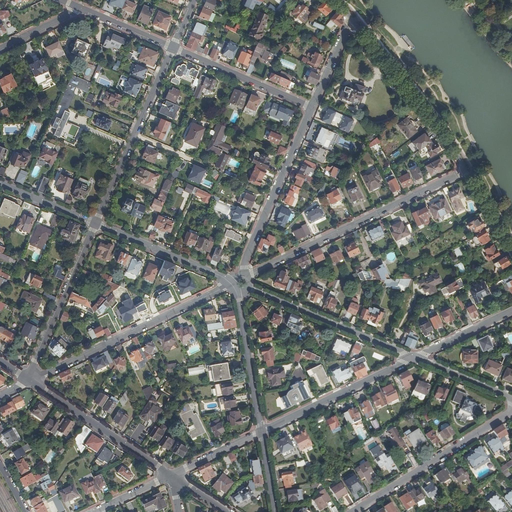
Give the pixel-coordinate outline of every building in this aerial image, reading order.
[(211,0),(206,0),(204,7),(212,11),(216,2),(211,0)] [(262,3),(253,0),(245,0),(243,6),(251,9),(254,3),(258,5),(259,6),(261,5),(262,3)] [(136,6),(125,1),(121,10),(127,12),(126,13),(127,14),(130,16),(131,16),(136,6)] [(330,7),(324,2),(317,10),(325,16),(329,11),(330,12),(332,10),(330,7)] [(292,14),(304,24),(311,16),(305,11),(306,11),(306,10),(307,9),(301,4),(300,6),(299,5),(292,14)] [(148,24),(153,11),(143,6),(141,12),(143,13),(140,21),(148,24)] [(201,14),(199,18),(205,20),(207,22),(211,14),(211,12),(203,9),(201,12),(201,14)] [(8,11),(3,12),(0,11),(0,17),(1,20),(10,16),(8,11)] [(137,21),(147,26),(148,24),(140,21),(143,13),(141,12),(137,21)] [(170,18),(158,13),(153,25),(165,30),(170,18)] [(268,16),(259,13),(249,36),(260,41),(263,34),(261,33),(268,16)] [(342,18),(337,13),(334,16),(328,23),(332,28),(335,25),(338,27),(341,24),(342,24),(343,22),(342,18)] [(192,33),(202,37),(203,34),(202,34),(205,27),(196,23),(192,33)] [(236,34),(243,25),(238,23),(233,33),(236,34)] [(312,26),(322,31),(324,27),(321,26),(313,23),(312,26)] [(186,48),(197,53),(200,47),(197,45),(200,39),(201,39),(202,37),(192,33),(186,48)] [(112,36),(111,37),(106,48),(108,49),(113,47),(119,49),(121,44),(123,45),(125,40),(113,35),(112,36)] [(71,53),(84,59),(90,45),(86,44),(88,41),(81,38),(80,41),(76,39),(74,45),(71,44),(70,47),(73,48),(71,53)] [(64,55),(58,42),(45,48),(49,57),(57,53),(59,57),(64,55)] [(232,60),(238,48),(223,42),(222,45),(219,52),(218,54),(225,57),(228,58),(232,60)] [(262,46),(257,43),(253,54),(248,64),(250,65),(252,66),(257,54),(259,54),(262,46)] [(283,48),(284,47),(280,44),(274,51),(279,53),(283,48)] [(152,66),(157,54),(144,48),(138,60),(152,66)] [(248,64),(253,54),(250,52),(248,56),(247,55),(249,51),(243,49),(237,62),(243,65),(242,68),(246,69),(248,64)] [(211,59),(215,60),(218,54),(219,52),(213,50),(212,51),(209,50),(206,56),(211,59)] [(133,54),(126,51),(123,58),(130,61),(133,54)] [(307,65),(316,69),(317,66),(318,66),(322,57),(318,55),(315,53),(314,56),(312,55),(310,58),(312,59),(310,63),(308,62),(307,65)] [(52,82),(42,60),(35,63),(35,62),(29,65),(35,77),(34,77),(37,85),(36,86),(39,92),(48,87),(47,84),(52,82)] [(146,72),(147,68),(136,63),(131,74),(144,80),(146,75),(144,74),(145,71),(146,72)] [(172,78),(170,82),(178,86),(179,83),(179,80),(176,79),(177,77),(178,77),(178,76),(180,77),(182,76),(183,75),(187,76),(188,79),(190,80),(192,79),(195,80),(198,71),(195,70),(195,69),(193,68),(191,69),(190,70),(186,68),(186,67),(185,65),(183,64),(181,65),(180,66),(179,65),(177,66),(174,73),(175,75),(176,75),(175,78),(174,77),(172,78)] [(254,68),(249,66),(246,74),(251,76),(254,68)] [(276,71),(275,76),(280,78),(290,83),(292,78),(276,71)] [(0,76),(0,85),(4,93),(11,89),(16,86),(9,72),(0,76)] [(317,80),(319,77),(310,73),(307,82),(315,86),(317,80)] [(275,76),(271,74),(268,80),(278,85),(280,78),(275,76)] [(63,94),(58,105),(66,109),(70,100),(71,100),(74,94),(69,92),(71,86),(87,93),(88,93),(88,91),(92,84),(91,83),(79,79),(77,77),(71,75),(63,94)] [(201,76),(198,83),(198,84),(194,93),(193,96),(199,99),(202,92),(205,94),(207,94),(209,93),(211,90),(213,86),(214,87),(216,83),(215,82),(215,81),(210,79),(205,77),(202,75),(201,76)] [(139,89),(141,83),(129,78),(127,83),(126,82),(124,87),(125,88),(123,92),(135,97),(137,93),(136,92),(138,88),(139,89)] [(280,78),(278,85),(287,89),(289,85),(290,83),(280,78)] [(343,91),(340,99),(346,101),(352,103),(352,102),(358,105),(359,101),(360,101),(362,94),(363,90),(365,89),(364,87),(363,88),(356,85),(354,91),(345,88),(344,91),(343,91)] [(166,99),(175,103),(180,91),(173,88),(171,92),(169,91),(168,94),(167,94),(165,99),(166,99)] [(247,96),(234,90),(228,102),(241,108),(247,96)] [(120,98),(121,96),(114,93),(113,96),(103,91),(101,96),(104,97),(102,102),(107,104),(107,102),(110,104),(109,105),(116,108),(118,103),(119,104),(121,99),(120,98)] [(88,93),(87,93),(84,102),(90,104),(94,95),(88,93)] [(260,100),(250,95),(245,107),(254,111),(257,105),(258,104),(260,100)] [(174,105),(165,101),(163,107),(161,107),(158,113),(173,119),(179,107),(174,105)] [(273,104),(267,102),(263,111),(269,114),(270,116),(274,118),(276,117),(284,120),(282,124),(283,126),(287,128),(289,127),(294,116),(292,115),(293,113),(286,109),(284,110),(283,110),(282,108),(273,104)] [(11,117),(7,108),(1,111),(1,112),(4,117),(11,117)] [(330,125),(336,113),(328,109),(322,121),(330,125)] [(66,122),(70,113),(64,111),(60,120),(56,118),(52,128),(56,130),(53,136),(59,138),(60,137),(64,139),(63,141),(74,146),(76,140),(73,139),(74,137),(74,138),(79,128),(66,122)] [(345,117),(336,113),(330,125),(339,129),(345,117)] [(354,121),(345,117),(339,129),(348,133),(354,121)] [(107,130),(111,122),(103,118),(101,121),(97,120),(95,125),(99,126),(98,127),(102,129),(102,128),(107,130)] [(398,126),(408,139),(416,132),(414,129),(415,128),(416,126),(415,124),(414,122),(413,121),(412,121),(410,121),(409,122),(406,119),(398,126)] [(155,133),(154,136),(164,140),(171,124),(161,120),(157,128),(155,128),(153,132),(155,133)] [(221,125),(218,124),(217,123),(213,131),(215,132),(213,136),(207,150),(220,156),(215,166),(222,170),(228,157),(221,153),(222,150),(212,146),(221,125)] [(191,142),(190,144),(196,147),(203,129),(192,124),(185,139),(191,142)] [(220,143),(226,128),(221,125),(212,146),(222,150),(228,153),(231,148),(220,143)] [(326,140),(330,142),(334,134),(321,128),(315,143),(323,147),(326,140)] [(277,144),(280,137),(270,132),(267,140),(277,144)] [(374,141),(368,146),(369,149),(380,143),(377,138),(374,141)] [(304,142),(303,145),(311,149),(307,157),(323,164),(325,158),(322,157),(325,151),(304,142)] [(432,147),(430,144),(425,147),(428,152),(427,153),(430,159),(436,155),(436,154),(441,151),(436,144),(432,147)] [(153,151),(154,147),(148,145),(146,149),(145,148),(143,152),(145,152),(142,158),(154,163),(156,158),(158,159),(160,158),(161,157),(160,155),(159,153),(157,153),(153,151)] [(52,165),(57,153),(43,147),(39,158),(46,161),(45,163),(52,165)] [(16,154),(13,152),(9,162),(11,163),(11,164),(16,166),(17,164),(24,167),(26,162),(28,163),(31,156),(23,153),(22,156),(19,155),(19,157),(15,155),(16,154)] [(257,164),(266,169),(268,164),(267,164),(269,159),(261,156),(259,155),(258,153),(256,152),(255,153),(253,155),(254,157),(251,162),(256,165),(257,164)] [(440,164),(438,160),(425,167),(430,177),(445,169),(442,163),(440,164)] [(314,171),(315,171),(316,167),(305,161),(303,165),(314,171)] [(187,179),(200,185),(207,168),(194,163),(187,179)] [(302,165),(299,172),(306,175),(311,178),(314,171),(303,165),(302,165)] [(263,175),(264,175),(265,173),(264,172),(264,171),(263,171),(264,169),(255,166),(253,171),(263,175)] [(329,176),(336,179),(342,172),(332,167),(329,169),(326,167),(325,171),(326,171),(330,173),(329,176)] [(158,178),(159,175),(156,174),(156,175),(146,171),(147,169),(144,168),(143,170),(140,169),(138,174),(136,173),(134,178),(141,181),(140,182),(152,187),(156,178),(158,178)] [(422,177),(417,168),(411,171),(414,179),(417,178),(418,179),(422,177)] [(215,169),(209,174),(214,180),(220,175),(215,169)] [(226,171),(224,174),(238,180),(240,177),(226,171)] [(251,176),(260,180),(263,175),(253,171),(251,176)] [(376,171),(363,178),(370,191),(381,186),(378,181),(380,180),(376,171)] [(306,175),(299,172),(298,175),(297,174),(295,178),(297,179),(295,184),(300,187),(303,181),(306,175)] [(19,174),(15,182),(22,185),(26,176),(19,174)] [(62,192),(66,194),(69,188),(72,180),(60,175),(57,184),(59,185),(57,190),(59,192),(61,192),(62,192)] [(306,175),(303,181),(306,183),(306,181),(312,184),(314,179),(311,178),(306,175)] [(384,179),(386,183),(387,183),(393,194),(397,192),(396,190),(395,189),(398,187),(396,183),(394,179),(395,179),(393,175),(384,179)] [(398,180),(402,189),(412,184),(408,175),(398,180)] [(260,181),(260,180),(251,176),(249,181),(259,185),(260,185),(261,183),(260,182),(260,181)] [(47,188),(50,180),(44,177),(40,185),(47,188)] [(173,178),(171,177),(169,181),(166,180),(157,200),(164,203),(174,178),(173,178)] [(72,196),(80,199),(81,197),(84,198),(88,187),(77,183),(73,194),(72,196)] [(191,194),(194,187),(187,183),(184,191),(191,194)] [(315,196),(318,197),(329,186),(324,184),(315,196)] [(40,185),(38,192),(44,194),(47,188),(40,185)] [(300,189),(292,186),(285,200),(284,200),(283,203),(292,207),(295,200),(291,198),(293,193),(297,195),(300,189)] [(355,198),(356,200),(357,200),(361,198),(356,188),(348,192),(352,200),(355,198)] [(201,190),(197,189),(196,193),(198,194),(197,196),(202,198),(201,201),(207,204),(211,195),(201,190)] [(336,202),(343,198),(339,190),(338,189),(336,190),(336,191),(327,196),(331,205),(336,202)] [(449,194),(449,195),(457,212),(463,209),(459,199),(463,197),(459,189),(449,194)] [(254,197),(245,193),(243,199),(240,197),(237,202),(249,208),(254,197)] [(157,200),(155,199),(151,208),(160,212),(164,203),(157,200)] [(451,212),(445,199),(432,205),(433,206),(430,207),(435,220),(451,212)] [(18,217),(22,208),(19,207),(19,206),(14,204),(4,200),(0,210),(0,212),(4,214),(4,213),(15,217),(15,216),(18,217)] [(122,210),(141,219),(145,208),(131,202),(131,201),(127,200),(125,206),(124,205),(122,210)] [(213,210),(225,215),(229,208),(216,202),(213,210)] [(319,206),(304,214),(310,224),(324,217),(319,206)] [(251,212),(237,207),(235,211),(233,212),(232,214),(233,216),(231,220),(245,226),(251,212)] [(282,208),(277,218),(279,218),(276,224),(284,227),(287,229),(302,214),(296,212),(295,213),(291,211),(290,212),(282,208)] [(427,218),(430,217),(426,208),(412,215),(418,226),(423,223),(424,225),(426,225),(428,224),(429,222),(427,218)] [(55,227),(56,224),(59,217),(54,215),(50,225),(55,227)] [(17,228),(29,233),(34,220),(24,216),(22,221),(20,220),(17,228)] [(154,226),(149,238),(153,240),(158,228),(159,229),(159,230),(166,233),(167,231),(169,232),(173,223),(158,216),(157,218),(154,226)] [(209,220),(205,218),(201,228),(205,230),(209,220)] [(479,229),(481,232),(491,226),(489,222),(483,226),(480,222),(479,222),(477,219),(467,225),(469,229),(471,228),(474,232),(479,229)] [(75,232),(78,225),(73,223),(70,222),(66,231),(62,230),(59,237),(65,239),(63,244),(69,247),(71,242),(73,243),(77,233),(75,232)] [(406,236),(413,233),(409,225),(406,227),(404,228),(401,223),(392,227),(394,232),(392,233),(396,241),(399,240),(406,236)] [(231,227),(226,224),(216,248),(222,251),(227,238),(239,243),(241,238),(240,238),(241,236),(235,234),(235,233),(230,230),(231,227)] [(311,234),(307,225),(302,227),(302,229),(293,233),(297,241),(311,234)] [(44,244),(47,245),(50,238),(53,232),(39,226),(36,232),(30,245),(36,247),(37,246),(40,247),(42,243),(44,244)] [(380,226),(368,232),(372,241),(384,235),(380,226)] [(484,238),(486,236),(487,234),(486,232),(485,231),(484,232),(484,231),(473,238),(472,240),(476,246),(478,246),(481,245),(487,242),(484,238)] [(189,244),(194,246),(198,237),(187,232),(185,237),(186,238),(184,243),(189,245),(189,244)] [(209,252),(214,240),(209,237),(208,239),(206,238),(205,241),(199,238),(195,248),(200,250),(200,249),(209,252)] [(261,239),(257,248),(262,250),(262,251),(265,253),(269,245),(272,246),(274,243),(266,240),(266,241),(261,239)] [(107,260),(110,254),(113,246),(108,244),(107,246),(100,243),(98,249),(95,257),(100,259),(101,258),(107,261),(107,260)] [(355,244),(345,248),(349,258),(354,255),(354,256),(357,255),(357,254),(359,253),(355,244)] [(485,257),(488,262),(490,261),(490,260),(498,255),(499,254),(497,251),(496,251),(495,251),(492,246),(485,251),(487,256),(485,257)] [(212,256),(209,264),(216,267),(222,251),(216,248),(212,256)] [(315,252),(312,253),(317,263),(325,259),(320,249),(315,252)] [(339,251),(330,255),(334,264),(343,259),(339,251)] [(511,264),(511,261),(506,251),(498,257),(500,261),(494,265),(499,274),(504,271),(505,269),(504,268),(511,263),(511,264)] [(132,258),(132,257),(121,252),(117,262),(124,265),(123,267),(127,269),(132,258)] [(0,258),(8,262),(9,259),(10,258),(3,255),(0,253),(0,256),(1,256),(0,258)] [(297,260),(301,268),(309,264),(307,261),(308,259),(307,257),(306,257),(305,256),(302,258),(297,260)] [(143,263),(132,258),(127,269),(126,272),(135,276),(137,277),(143,263)] [(291,263),(293,267),(295,271),(301,268),(297,260),(294,262),(291,263)] [(173,269),(174,265),(164,261),(159,274),(169,278),(170,274),(172,275),(174,269),(173,269)] [(462,262),(457,264),(460,273),(465,271),(462,262)] [(152,281),(158,268),(149,264),(144,278),(152,281)] [(362,272),(363,272),(359,264),(354,267),(360,280),(366,280),(362,272)] [(385,280),(390,280),(383,265),(379,267),(379,268),(372,271),(374,275),(372,276),(374,280),(385,280)] [(64,281),(65,277),(61,276),(63,272),(55,269),(52,276),(64,281)] [(0,277),(6,281),(8,276),(1,273),(2,271),(0,270),(0,277)] [(96,276),(82,270),(79,278),(83,280),(86,274),(96,278),(96,276)] [(133,280),(135,276),(126,272),(124,276),(133,280)] [(288,285),(288,283),(286,282),(288,278),(286,277),(287,274),(281,272),(279,278),(277,277),(274,285),(276,286),(276,287),(278,289),(279,288),(280,288),(283,289),(285,284),(288,285)] [(374,280),(372,276),(370,273),(363,272),(362,272),(366,280),(372,280),(374,280)] [(39,288),(43,279),(30,273),(26,282),(39,288)] [(426,283),(425,281),(425,279),(416,283),(419,289),(422,288),(423,288),(422,289),(424,294),(425,294),(428,292),(429,296),(436,292),(434,287),(442,283),(437,273),(429,277),(429,279),(430,281),(426,283)] [(104,275),(103,274),(101,278),(108,281),(114,284),(114,281),(111,280),(112,278),(104,275)] [(511,274),(500,281),(502,283),(505,282),(506,284),(511,280),(511,274)] [(187,277),(178,281),(180,285),(178,286),(181,294),(195,288),(191,279),(189,280),(187,277)] [(464,287),(460,279),(441,291),(443,296),(449,293),(449,295),(455,292),(454,291),(458,289),(458,290),(464,287)] [(407,288),(410,280),(403,280),(390,280),(385,280),(383,284),(391,283),(391,287),(392,287),(392,289),(401,290),(403,286),(407,288)] [(112,292),(118,290),(120,286),(119,286),(114,284),(108,281),(105,286),(110,289),(101,298),(100,298),(98,302),(92,309),(94,312),(97,309),(103,304),(102,303),(104,300),(106,301),(112,294),(113,293),(112,292)] [(289,281),(288,283),(288,285),(286,291),(293,293),(294,292),(295,291),(299,292),(301,284),(297,283),(297,284),(289,281)] [(483,284),(466,291),(467,293),(470,299),(473,297),(476,304),(480,302),(479,299),(488,295),(483,284)] [(311,288),(307,298),(310,299),(310,300),(315,303),(315,302),(318,304),(324,290),(317,288),(316,290),(311,288)] [(169,290),(159,295),(160,297),(157,299),(159,304),(173,297),(169,290)] [(36,313),(42,300),(33,296),(28,294),(24,292),(21,300),(32,304),(29,310),(36,313)] [(87,299),(72,292),(70,298),(76,301),(75,303),(75,304),(78,305),(78,304),(79,302),(84,304),(84,305),(91,308),(87,299)] [(330,292),(324,306),(332,310),(336,301),(333,300),(334,299),(332,298),(334,294),(330,292)] [(55,302),(56,298),(44,293),(43,297),(55,302)] [(115,299),(112,294),(106,301),(104,300),(102,303),(103,304),(97,309),(101,313),(108,307),(108,306),(115,299)] [(125,306),(118,309),(124,322),(133,318),(132,314),(137,312),(134,305),(131,297),(122,301),(125,306)] [(462,303),(459,297),(456,299),(463,313),(465,311),(462,303)] [(143,301),(134,305),(137,312),(139,315),(147,311),(143,301)] [(351,302),(347,310),(347,312),(351,314),(351,313),(355,315),(359,306),(351,302)] [(478,316),(473,306),(467,309),(471,319),(478,316)] [(267,314),(261,307),(253,313),(259,321),(267,314)] [(379,311),(373,308),(371,312),(367,321),(366,323),(370,325),(371,323),(376,325),(377,320),(379,321),(381,318),(383,318),(384,315),(378,312),(379,311)] [(215,315),(214,309),(204,311),(206,322),(216,320),(215,315)] [(234,320),(233,312),(228,313),(228,309),(221,310),(222,314),(215,315),(216,320),(216,324),(223,322),(234,320)] [(367,321),(371,312),(368,311),(363,309),(359,318),(364,320),(367,321)] [(342,311),(338,318),(343,320),(347,312),(347,310),(342,311)] [(449,310),(441,314),(446,323),(449,321),(450,322),(454,320),(449,310)] [(26,317),(27,314),(22,312),(17,319),(22,322),(24,319),(26,317)] [(283,324),(286,326),(286,325),(291,314),(287,313),(282,324),(283,324)] [(463,315),(469,326),(472,324),(467,313),(463,315)] [(281,318),(274,314),(271,322),(278,325),(281,318)] [(299,330),(303,320),(291,314),(286,325),(299,330)] [(437,316),(430,319),(435,329),(442,325),(437,316)] [(216,324),(207,325),(208,332),(218,330),(225,329),(235,327),(234,320),(223,322),(216,324)] [(428,323),(420,327),(425,338),(430,335),(429,333),(432,331),(428,323)] [(21,334),(33,339),(38,329),(26,324),(21,334)] [(181,328),(176,331),(182,342),(193,337),(188,326),(181,329),(181,328)] [(91,330),(89,332),(88,332),(92,340),(97,337),(104,334),(100,327),(93,330),(93,329),(91,330)] [(8,329),(5,328),(4,330),(0,337),(0,338),(10,344),(14,337),(10,334),(10,333),(7,331),(8,329)] [(107,338),(112,336),(107,328),(103,330),(107,338)] [(269,332),(259,333),(261,342),(271,340),(269,332)] [(405,334),(401,344),(404,346),(408,338),(409,335),(406,333),(405,334)] [(163,336),(159,339),(164,350),(166,351),(170,349),(171,347),(177,344),(172,335),(164,338),(163,336)] [(476,340),(482,352),(492,347),(486,336),(480,339),(479,338),(479,339),(479,338),(476,340)] [(136,337),(132,339),(134,344),(135,344),(138,349),(141,348),(136,337)] [(57,343),(52,338),(48,347),(59,357),(69,347),(61,339),(57,343)] [(408,338),(404,346),(413,350),(417,342),(419,343),(419,341),(417,340),(416,341),(408,338)] [(351,345),(336,339),(331,350),(339,354),(341,350),(348,353),(351,345)] [(230,340),(220,342),(222,356),(234,355),(233,349),(231,349),(231,347),(230,340)] [(185,347),(189,356),(201,350),(197,341),(185,347)] [(147,346),(144,348),(146,351),(147,351),(147,352),(148,352),(150,354),(152,353),(157,351),(152,342),(146,345),(147,346)] [(362,344),(356,342),(351,353),(353,353),(358,354),(362,344)] [(267,367),(273,366),(272,360),(274,360),(272,348),(261,350),(262,355),(263,355),(264,361),(266,361),(267,367)] [(133,355),(130,356),(132,360),(132,359),(133,361),(134,360),(135,362),(137,361),(138,362),(143,359),(138,350),(132,353),(133,355)] [(300,357),(299,362),(302,362),(303,359),(307,360),(308,358),(315,361),(318,361),(319,357),(312,355),(313,352),(310,351),(309,353),(303,350),(300,357)] [(477,363),(476,351),(470,351),(470,352),(463,352),(463,364),(477,363)] [(296,353),(292,363),(299,362),(300,357),(296,353)] [(499,378),(510,354),(502,354),(504,360),(502,363),(501,366),(493,363),(488,361),(484,371),(492,374),(492,375),(496,377),(497,377),(499,378)] [(349,364),(357,379),(367,375),(366,372),(362,364),(365,362),(365,361),(364,358),(363,357),(349,364)] [(120,358),(114,361),(118,370),(123,367),(125,366),(124,364),(125,363),(124,362),(125,361),(123,358),(121,359),(120,358)] [(95,359),(90,361),(95,371),(106,367),(102,359),(96,362),(95,359)] [(174,363),(167,364),(168,372),(172,372),(172,368),(175,367),(174,363)] [(227,363),(212,366),(213,371),(215,381),(213,381),(213,382),(230,379),(227,363)] [(321,365),(307,371),(310,377),(315,375),(321,386),(329,382),(321,365)] [(199,368),(188,370),(189,376),(204,373),(203,366),(198,366),(199,368)] [(283,368),(267,371),(268,380),(271,379),(273,386),(280,385),(279,378),(284,377),(283,368)] [(339,368),(331,372),(337,383),(352,376),(348,368),(341,371),(339,368)] [(511,371),(506,369),(502,379),(511,382),(511,371)] [(69,370),(59,375),(62,382),(72,377),(69,370)] [(408,373),(397,378),(398,379),(399,378),(405,390),(409,388),(407,383),(412,381),(408,373)] [(302,381),(290,387),(291,390),(289,391),(287,392),(287,393),(286,395),(281,398),(285,408),(294,404),(293,403),(300,400),(301,401),(310,396),(302,381)] [(417,382),(412,393),(419,396),(420,394),(425,396),(426,394),(427,394),(429,390),(429,389),(428,389),(429,387),(424,385),(424,384),(421,383),(420,384),(417,382)] [(221,384),(216,385),(218,396),(232,393),(231,389),(232,389),(233,387),(232,385),(232,384),(231,384),(221,385),(221,384)] [(392,385),(380,391),(387,404),(398,399),(392,385)] [(143,391),(147,400),(153,391),(151,387),(143,391)] [(442,390),(439,389),(435,398),(443,401),(447,392),(442,390)] [(130,398),(126,391),(120,401),(123,407),(127,400),(130,398)] [(461,410),(460,409),(458,414),(455,414),(456,420),(460,419),(459,422),(460,422),(460,421),(464,423),(464,424),(467,418),(468,418),(469,417),(470,417),(471,416),(475,418),(476,418),(481,417),(480,414),(481,414),(483,409),(479,407),(479,406),(476,406),(470,403),(471,401),(466,399),(467,396),(457,391),(452,402),(459,405),(462,406),(461,410)] [(105,402),(107,399),(108,398),(104,395),(105,394),(102,392),(95,402),(98,404),(101,407),(102,406),(105,402)] [(376,396),(371,399),(375,407),(380,405),(382,408),(386,406),(380,393),(376,396)] [(16,395),(10,398),(16,409),(24,405),(20,397),(18,398),(16,395)] [(224,398),(219,398),(221,412),(226,411),(225,408),(235,406),(235,402),(235,401),(235,398),(234,398),(234,397),(224,399),(224,398)] [(117,404),(117,405),(119,403),(115,400),(115,398),(113,399),(111,398),(104,408),(107,411),(110,414),(110,413),(111,413),(117,404)] [(152,398),(140,416),(147,421),(148,419),(153,422),(154,421),(161,410),(154,406),(157,402),(152,398)] [(373,410),(369,401),(368,402),(367,402),(366,402),(363,403),(363,404),(360,406),(364,414),(373,410)] [(3,408),(0,409),(0,410),(3,417),(7,415),(6,415),(15,411),(11,403),(7,405),(8,406),(3,408)] [(43,408),(37,404),(31,413),(42,421),(48,411),(43,408)] [(189,404),(186,404),(179,414),(185,425),(192,422),(195,429),(188,432),(192,440),(196,439),(196,438),(200,436),(199,433),(204,430),(196,414),(194,415),(189,404)] [(348,412),(343,414),(349,427),(354,424),(361,421),(355,409),(353,410),(351,410),(349,411),(348,412)] [(120,411),(113,421),(122,427),(129,417),(126,415),(125,414),(124,416),(122,415),(123,413),(120,411)] [(239,411),(230,413),(231,416),(229,416),(231,426),(241,424),(242,423),(242,422),(241,415),(239,415),(239,411)] [(331,420),(327,422),(331,431),(339,427),(335,418),(334,418),(331,419),(331,420)] [(66,421),(63,419),(55,430),(65,437),(74,424),(67,420),(66,421)] [(53,423),(49,420),(44,428),(52,434),(58,425),(57,423),(55,421),(53,422),(53,423)] [(218,420),(210,424),(216,436),(220,434),(220,433),(223,431),(218,420)] [(156,427),(150,435),(151,436),(150,436),(150,438),(152,439),(154,439),(154,438),(158,441),(167,428),(162,425),(160,429),(156,427)] [(91,431),(84,426),(74,441),(81,454),(85,447),(82,445),(91,431)] [(501,426),(493,432),(497,438),(502,446),(509,442),(505,436),(507,435),(501,426)] [(449,427),(442,432),(439,434),(443,440),(446,439),(447,439),(454,435),(449,427)] [(401,437),(395,428),(387,433),(396,446),(397,446),(399,449),(406,445),(401,437)] [(13,430),(3,435),(9,446),(18,441),(13,430)] [(406,445),(410,452),(421,445),(421,444),(422,444),(421,443),(425,441),(418,430),(411,435),(409,431),(404,434),(404,435),(401,437),(406,445)] [(293,439),(300,452),(312,446),(305,431),(300,434),(301,436),(299,437),(299,436),(293,439)] [(425,436),(428,440),(429,439),(432,445),(434,444),(435,445),(440,442),(433,431),(425,436)] [(103,443),(92,435),(85,445),(96,453),(103,443)] [(483,439),(485,443),(493,439),(491,435),(483,439)] [(166,436),(160,445),(161,446),(163,447),(165,447),(168,449),(173,441),(166,436)] [(280,442),(276,444),(281,455),(294,449),(288,438),(285,439),(284,439),(280,441),(280,442)] [(500,452),(504,449),(502,446),(497,438),(494,440),(493,439),(486,443),(493,454),(499,450),(500,452)] [(178,443),(173,451),(173,452),(176,455),(176,454),(177,454),(178,454),(182,457),(187,449),(178,443)] [(17,461),(25,456),(24,453),(29,450),(26,445),(13,453),(17,461)] [(392,473),(394,472),(392,469),(396,467),(388,455),(385,457),(378,447),(369,452),(372,457),(376,455),(378,458),(375,460),(380,469),(384,466),(384,467),(389,464),(391,467),(389,468),(390,469),(392,473)] [(474,454),(466,459),(472,469),(488,459),(480,447),(473,452),(474,454)] [(113,454),(104,448),(97,459),(106,465),(113,454)] [(228,456),(222,459),(226,467),(232,464),(230,461),(228,456)] [(409,459),(414,467),(418,464),(413,456),(409,459)] [(506,470),(511,466),(511,461),(511,460),(508,463),(499,469),(502,473),(506,470)] [(22,461),(16,464),(22,474),(28,471),(26,468),(29,466),(27,462),(24,464),(22,461)] [(442,464),(449,474),(454,482),(456,480),(458,484),(465,479),(468,482),(471,481),(464,470),(461,471),(461,470),(457,472),(457,473),(454,475),(453,475),(454,474),(446,461),(442,464)] [(355,470),(363,484),(367,482),(368,484),(372,482),(369,478),(375,475),(367,462),(355,470)] [(442,464),(439,466),(442,471),(435,476),(441,484),(449,479),(447,475),(449,474),(442,464)] [(209,465),(198,470),(201,474),(205,481),(214,477),(216,476),(214,471),(212,471),(209,465)] [(252,466),(253,477),(261,476),(259,465),(252,466)] [(133,475),(122,467),(118,474),(128,481),(133,475)] [(510,475),(506,470),(502,473),(506,478),(510,475)] [(286,489),(291,488),(290,485),(293,485),(292,478),(296,477),(295,472),(281,474),(282,480),(283,479),(285,486),(286,489)] [(25,488),(28,486),(41,479),(40,476),(39,474),(33,478),(31,473),(24,477),(21,479),(25,488)] [(105,484),(100,474),(98,476),(94,478),(99,488),(105,484)] [(54,488),(49,478),(48,475),(43,478),(49,491),(50,491),(53,497),(57,495),(54,488)] [(222,475),(212,487),(219,492),(220,490),(225,494),(232,484),(228,481),(228,480),(222,475)] [(256,490),(263,489),(261,476),(253,477),(256,490)] [(355,476),(344,483),(352,494),(362,488),(355,476)] [(420,485),(429,499),(432,497),(433,499),(438,496),(436,493),(437,492),(429,478),(427,480),(427,481),(428,483),(425,485),(426,486),(427,487),(425,489),(424,487),(422,484),(420,485)] [(94,495),(100,491),(94,480),(89,483),(87,481),(81,484),(86,495),(92,492),(94,495)] [(337,501),(348,494),(341,483),(330,490),(337,501)] [(73,486),(60,493),(65,502),(78,496),(73,486)] [(248,487),(238,494),(243,502),(253,495),(248,487)] [(419,487),(409,493),(416,504),(425,498),(419,487)] [(301,490),(287,493),(288,503),(302,500),(301,490)] [(331,500),(324,490),(320,493),(322,497),(314,502),(320,511),(327,507),(325,503),(331,500)] [(511,490),(503,498),(509,507),(511,504),(511,490)] [(152,497),(144,501),(148,511),(153,511),(158,510),(159,511),(166,507),(159,493),(152,497)] [(415,505),(408,494),(399,499),(406,511),(415,505)] [(486,502),(494,511),(495,511),(498,510),(499,511),(505,506),(496,495),(486,502)] [(30,502),(34,508),(42,504),(40,501),(38,497),(30,502)] [(65,511),(59,498),(53,501),(58,511),(65,511)] [(35,511),(46,511),(49,511),(48,510),(46,511),(42,503),(42,504),(34,508),(35,511)] [(388,506),(384,508),(386,511),(395,511),(390,503),(387,505),(388,506)]
